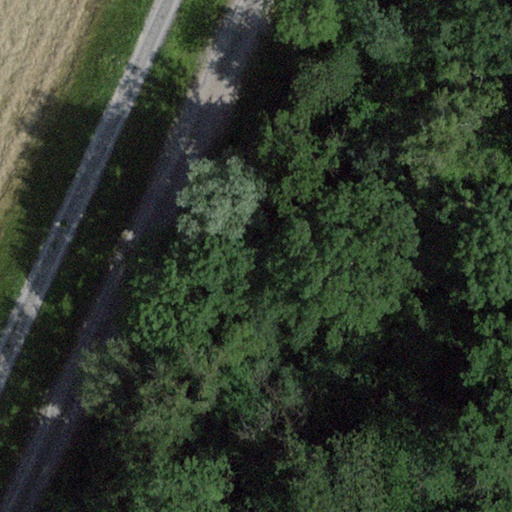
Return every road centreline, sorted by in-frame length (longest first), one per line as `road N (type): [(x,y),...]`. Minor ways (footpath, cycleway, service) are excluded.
road 1 (track): [(27,511),(261,0)]
road 2 (track): [(171,0),(0,380)]
